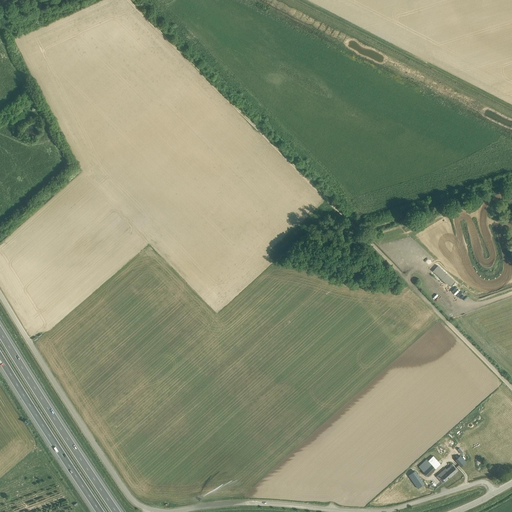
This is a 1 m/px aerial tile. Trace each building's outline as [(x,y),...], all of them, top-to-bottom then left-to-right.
[(455,281),(438,265),(433,271),(447,284),(449,284),(451,286),(455,281)] [(447,442),(444,446),(448,449),(450,446),(452,447),(455,443),(445,436),(443,440),(447,442)] [(460,456),(456,460),(461,466),(466,462),(460,456)] [(427,459),(419,466),(427,475),(438,466),(435,463),(436,463),(434,462),(432,464),(427,459)] [(458,470),(453,464),(447,469),(446,468),(436,476),(443,483),(458,470)] [(411,478),(418,488),(423,485),(416,475),(411,478)]
